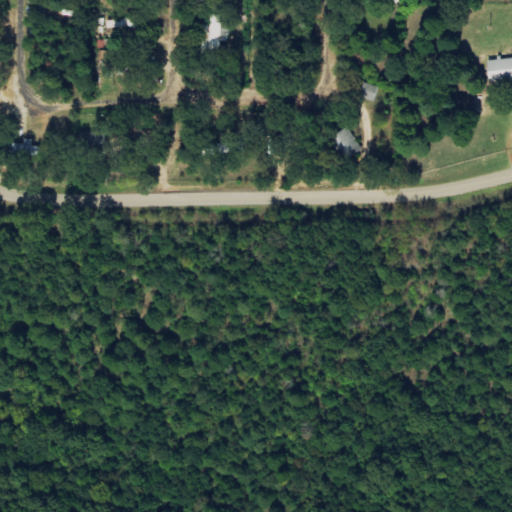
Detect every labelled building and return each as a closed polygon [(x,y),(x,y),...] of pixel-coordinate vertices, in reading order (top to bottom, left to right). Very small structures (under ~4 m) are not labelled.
[(213,50),(225,50),(226,22),(224,22),(224,14),(214,14),(213,50)] [(99,40),(99,57),(109,58),(109,40),(99,40)] [(492,82),(511,80),(511,57),(500,58),(500,59),(491,60),(492,82)] [(376,101),(380,87),(367,83),(363,97),(376,101)] [(333,138),(346,159),(364,148),(351,127),(333,138)]
